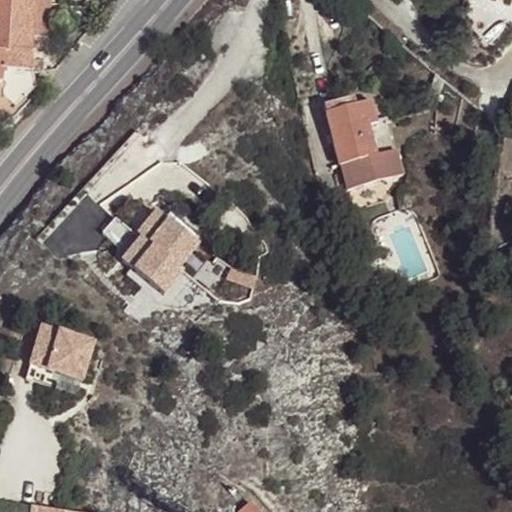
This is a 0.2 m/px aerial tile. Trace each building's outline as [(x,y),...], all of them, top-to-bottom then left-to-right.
[(0,0),(0,10),(33,10),(33,5),(51,6),(51,0),(0,0)] [(51,37),(51,6),(33,5),(33,10),(0,10),(0,52),(32,54),(34,37),(51,37)] [(34,72),(32,54),(0,52),(0,85),(3,83),(4,70),(34,72)] [(437,72),(429,95),(439,99),(445,79),(437,72)] [(324,106),(327,114),(357,106),(355,98),(324,106)] [(327,114),(347,190),(403,174),(397,151),(377,156),(369,126),(377,123),(371,102),(357,106),(327,114)] [(137,237),(141,240),(171,266),(191,243),(157,213),(137,237)] [(141,240),(121,263),(156,292),(175,269),(171,266),(141,240)] [(198,249),(191,243),(171,266),(175,269),(178,272),(198,249)] [(175,269),(156,292),(163,298),(182,275),(178,272),(175,269)] [(43,328),(30,368),(61,378),(81,385),(95,344),(43,328)] [(77,396),(81,385),(61,378),(57,390),(77,396)]
